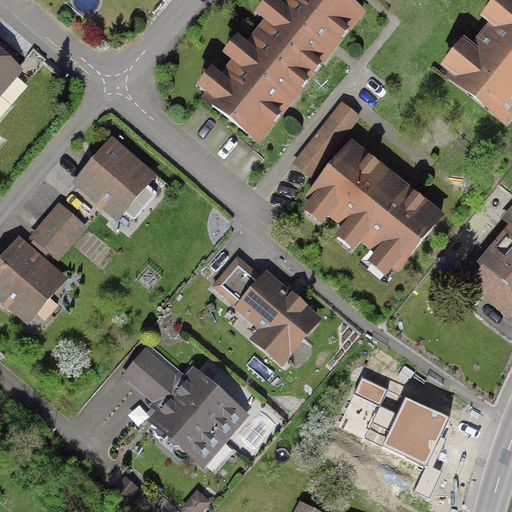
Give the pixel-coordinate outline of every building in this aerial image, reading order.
[(341,0),(284,0),(203,101),(256,143),(288,103),(284,100),(292,91),(296,94),(320,64),(316,61),(324,51),(328,54),(360,14),(341,0)] [(511,2),(450,80),(502,122),(511,110),(511,2)] [(0,88),(15,72),(0,58),(0,88)] [(356,119),(341,106),(293,166),(309,178),(356,119)] [(349,147),(307,199),(396,271),(438,219),(398,187),(396,190),(386,182),(389,179),(349,147)] [(145,178),(111,149),(80,185),(114,214),(118,210),(131,221),(154,194),(141,183),(145,178)] [(81,229),(58,209),(32,240),(55,259),(81,229)] [(472,286),(475,288),(508,317),(511,312),(511,230),(508,228),(477,264),(482,274),(472,286)] [(17,248),(0,267),(0,296),(25,318),(56,282),(17,248)] [(266,277),(262,282),(239,262),(217,288),(240,307),(237,310),(261,330),(254,338),(283,363),(290,355),(319,322),(266,277)] [(183,377),(146,347),(122,377),(158,406),(162,409),(172,396),(186,379),(183,377)] [(186,379),(172,396),(226,443),(250,415),(193,366),(183,377),(186,379)] [(353,390),(336,428),(363,440),(381,403),(353,390)] [(226,443),(172,396),(162,409),(158,406),(146,419),(203,469),(226,443)] [(376,447),(420,467),(437,431),(396,411),(388,428),(385,427),(376,447)] [(127,499),(134,491),(122,481),(115,489),(127,499)]
